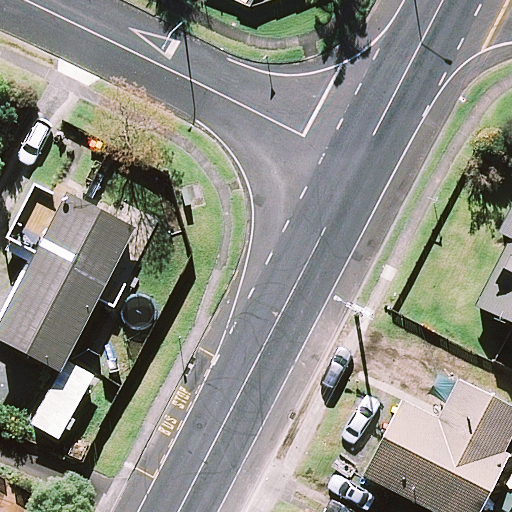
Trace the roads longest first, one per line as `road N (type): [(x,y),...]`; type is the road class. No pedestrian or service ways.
road 1 (tertiary): [(179,511),(357,165)]
road 2 (residential): [(7,0),(151,56),(357,165)]
road 3 (tertiary): [(357,165),(441,0)]
